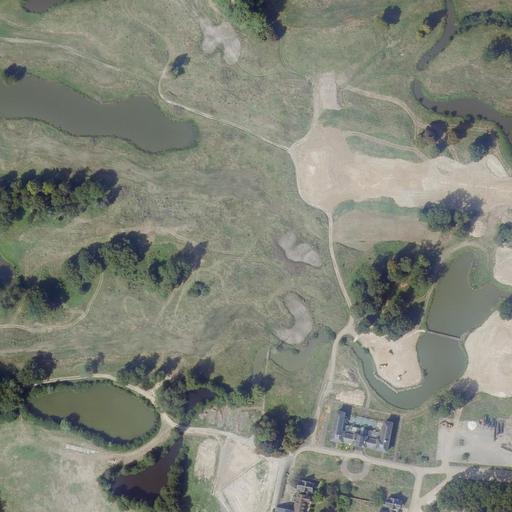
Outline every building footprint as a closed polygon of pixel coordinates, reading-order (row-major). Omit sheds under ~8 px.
[(333,441),(389,452),(394,424),(386,423),(383,440),(343,433),(346,415),(338,413),(333,441)] [(354,427),(352,433),(367,437),(368,430),(354,427)] [(305,483),(301,483),(300,489),(311,491),(315,492),(317,485),(311,484),(312,483),(306,481),(305,483)] [(311,491),(300,489),(296,511),(295,511),(307,511),(309,503),(312,503),(314,496),(310,495),(311,491)] [(392,501),(390,500),(389,507),(392,507),(401,509),(402,503),(398,502),(398,500),(393,499),(392,501)]
